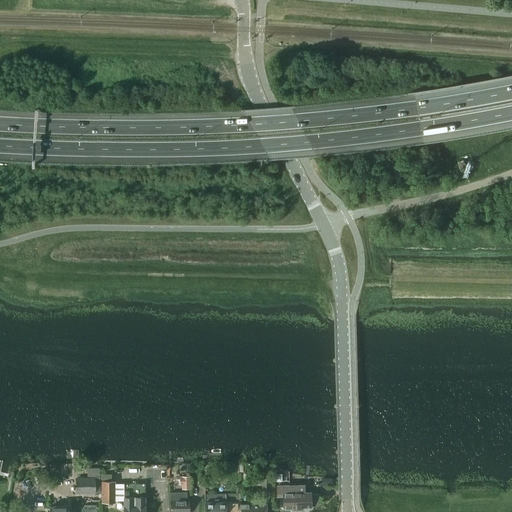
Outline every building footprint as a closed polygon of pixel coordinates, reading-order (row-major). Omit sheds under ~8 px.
[(464,161),(458,162),(461,172),(462,172),(466,170),(467,170),(464,161)] [(191,489),(190,477),(182,477),(182,490),(191,489)] [(76,479),(77,493),(100,492),(99,478),(76,479)] [(102,480),(102,503),(115,503),(115,501),(123,500),(145,500),(145,482),(115,483),(112,480),(102,480)] [(320,507),(320,494),(310,494),(310,493),(304,493),(304,485),(289,486),(289,493),(293,493),(293,499),(294,499),(294,509),(311,509),(311,507),(320,507)] [(293,499),(293,493),(289,493),(289,486),(276,486),(277,494),(283,494),(283,509),(294,509),(294,499),(293,499)] [(170,501),(169,511),(188,511),(189,501),(187,501),(186,493),(170,493),(170,501)] [(220,494),(204,494),(204,511),(226,511),(226,507),(226,503),(226,502),(229,502),(238,502),(238,494),(225,494),(220,494)] [(238,494),(238,502),(240,502),(240,511),(266,511),(266,503),(241,504),(241,494),(238,494)] [(145,511),(145,500),(123,500),(123,511),(145,511)] [(240,511),(240,502),(238,502),(229,502),(229,507),(226,507),(226,511),(227,511),(229,511),(240,511)]
